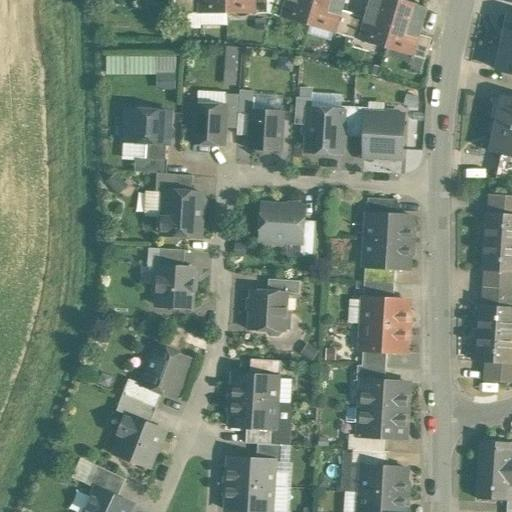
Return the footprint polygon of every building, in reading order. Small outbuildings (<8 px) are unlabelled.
[(187,14),(186,0),(174,0),(175,14),(187,14)] [(198,0),(186,0),(187,14),(199,14),(198,0)] [(227,0),(198,0),(199,14),(227,13),(227,0)] [(256,0),(227,0),(227,13),(256,13),(256,0)] [(268,13),(267,0),(256,0),(256,13),(268,13)] [(285,0),(273,0),(269,13),(281,17),(285,0)] [(315,0),(285,0),(281,17),(308,25),(315,0)] [(345,0),(315,0),(308,25),(336,33),(342,11),(345,0)] [(400,0),(370,0),(365,18),(359,39),(386,47),(400,0)] [(428,7),(405,0),(400,0),(386,47),(414,56),(420,34),(428,7)] [(353,14),(342,11),(336,33),(347,36),(353,14)] [(365,18),(353,14),(347,36),(359,39),(365,18)] [(432,37),(420,34),(414,56),(425,59),(432,37)] [(511,43),(504,42),(498,70),(511,72),(511,43)] [(238,83),(239,45),(224,44),(223,82),(238,83)] [(157,72),(157,88),(176,88),(177,55),(105,54),(105,72),(157,72)] [(511,96),(504,95),(498,123),(511,125),(511,96)] [(313,98),(297,97),(295,124),(306,124),(306,123),(310,120),(310,107),(312,108),(313,98)] [(227,106),(195,104),(193,143),(224,145),(227,106)] [(355,106),(342,106),(342,109),(343,110),(341,136),(353,136),(355,106)] [(369,107),(355,106),(353,136),(365,137),(367,113),(368,113),(369,107)] [(171,112),(151,111),(148,107),(141,107),(137,110),(127,109),(125,141),(148,142),(147,158),(166,159),(167,144),(169,144),(171,112)] [(312,108),(310,107),(310,120),(306,123),(306,124),(305,132),(309,136),(308,151),(340,153),(341,136),(343,110),(342,109),(312,108)] [(283,111),(252,109),(249,149),(281,150),(283,111)] [(368,113),(367,113),(365,137),(364,155),(402,157),(404,115),(401,115),(398,112),(389,111),(385,114),(368,113)] [(511,125),(498,123),(491,152),(501,154),(511,156),(511,125)] [(511,156),(501,154),(496,178),(511,175),(511,156)] [(147,158),(136,158),(135,172),(157,173),(167,174),(168,160),(147,158)] [(167,174),(157,173),(156,191),(165,192),(165,190),(192,192),(193,175),(167,174)] [(192,192),(165,190),(165,192),(164,214),(158,217),(157,229),(163,233),(163,234),(200,237),(203,193),(192,192)] [(511,196),(490,195),(489,213),(511,214),(511,196)] [(398,199),(368,198),(368,211),(368,212),(368,213),(397,214),(397,213),(398,199)] [(305,208),(263,205),(261,239),(272,240),(275,243),(284,244),(287,240),(302,241),(303,241),(304,220),(305,208)] [(397,214),(368,213),(367,240),(410,242),(412,215),(397,214)] [(511,214),(489,213),(487,213),(485,241),(511,242),(511,214)] [(316,221),(304,220),(303,241),(302,241),(301,256),(314,257),(316,221)] [(410,242),(367,240),(365,267),(366,267),(395,268),(409,269),(410,242)] [(511,242),(485,241),(483,269),(485,269),(511,271),(511,242)] [(185,250),(149,247),(148,267),(160,267),(160,266),(184,267),(185,250)] [(184,267),(160,266),(160,267),(159,285),(155,288),(155,299),(158,303),(158,305),(192,307),(193,290),(196,288),(194,285),(195,268),(184,267)] [(395,268),(366,267),(366,268),(365,268),(364,282),(394,283),(395,270),(395,268)] [(511,271),(485,269),(484,287),(511,289),(511,271)] [(300,281),(269,279),(268,291),(288,292),(288,293),(299,294),(300,281)] [(394,283),(364,282),(364,299),(365,298),(394,299),(394,283)] [(511,289),(484,287),(483,305),(511,307),(511,289)] [(268,291),(252,290),(249,329),(267,330),(271,334),(278,334),(282,331),(286,331),(286,328),(290,325),(290,315),(287,311),(288,293),(288,292),(268,291)] [(394,299),(365,298),(364,299),(363,324),(407,326),(408,300),(394,299)] [(511,307),(483,305),(481,305),(479,333),(511,335),(511,307)] [(407,326),(363,324),(361,349),(363,350),(387,351),(405,352),(407,326)] [(511,335),(479,333),(477,361),(487,362),(511,363),(511,335)] [(190,358),(158,346),(154,356),(149,358),(146,366),(148,371),(143,384),(143,385),(162,392),(174,397),(190,358)] [(387,351),(363,350),(362,366),(386,367),(387,351)] [(281,360),(251,359),(250,374),(279,375),(279,377),(280,377),(281,360)] [(511,363),(487,362),(486,380),(511,382),(511,363)] [(362,366),(358,365),(357,380),(363,381),(363,380),(385,381),(386,367),(362,366)] [(250,374),(234,373),(233,400),(277,402),(279,377),(279,375),(250,374)] [(162,392),(143,385),(143,384),(129,379),(123,394),(157,407),(162,392)] [(385,381),(363,380),(363,381),(361,407),(407,410),(409,382),(385,381)] [(157,407),(123,394),(117,410),(131,416),(131,417),(150,424),(157,407)] [(277,402),(233,400),(231,427),(247,428),(275,429),(275,428),(277,402)] [(361,407),(347,406),(347,408),(347,421),(360,422),(361,407)] [(407,410),(361,407),(360,422),(360,435),(385,437),(405,438),(407,410)] [(150,424),(131,417),(130,420),(126,418),(121,433),(124,434),(117,453),(122,455),(122,458),(130,461),(132,459),(149,465),(163,429),(150,424)] [(275,429),(247,428),(246,443),(258,443),(276,445),(277,428),(275,428),(275,429)] [(385,437),(360,435),(350,434),(349,449),(353,449),(389,451),(385,451),(385,437)] [(511,442),(482,440),(480,469),(509,471),(510,457),(511,442)] [(276,445),(258,443),(257,459),(275,460),(275,461),(281,462),(282,445),(276,445)] [(389,451),(353,449),(352,463),(363,464),(363,465),(387,466),(388,465),(389,451)] [(257,459),(229,458),(228,484),(274,486),(275,461),(275,460),(257,459)] [(126,479),(94,463),(85,482),(98,488),(98,487),(118,497),(126,479)] [(387,466),(363,465),(361,492),(405,494),(407,467),(387,466)] [(509,471),(480,469),(478,498),(507,500),(509,471)] [(274,486),(228,484),(226,509),(254,511),(269,511),(271,511),(272,511),(274,486)] [(118,497),(98,487),(98,488),(86,511),(128,511),(133,503),(118,497)] [(404,511),(405,494),(361,492),(360,511),(404,511)]
